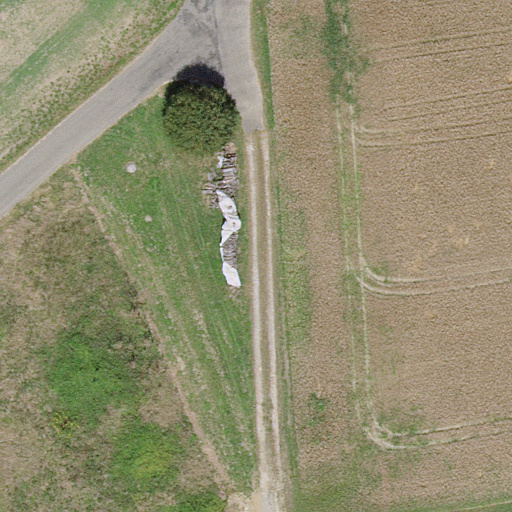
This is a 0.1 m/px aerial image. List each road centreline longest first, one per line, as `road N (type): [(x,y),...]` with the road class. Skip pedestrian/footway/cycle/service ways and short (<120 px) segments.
road 1 (track): [(269,511),(249,101),(208,20)]
road 2 (unclassified): [(0,189),(208,20),(216,0)]
